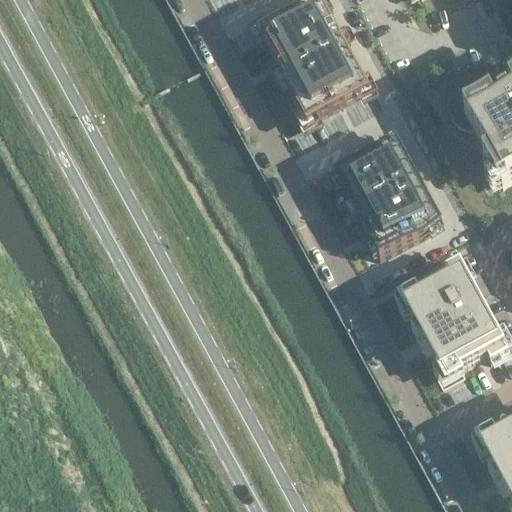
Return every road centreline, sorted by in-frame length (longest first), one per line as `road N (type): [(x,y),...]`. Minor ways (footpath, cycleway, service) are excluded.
road 1 (residential): [(468,511),(187,0)]
road 2 (secondary): [(297,511),(17,0)]
road 3 (secondary): [(0,50),(253,511)]
